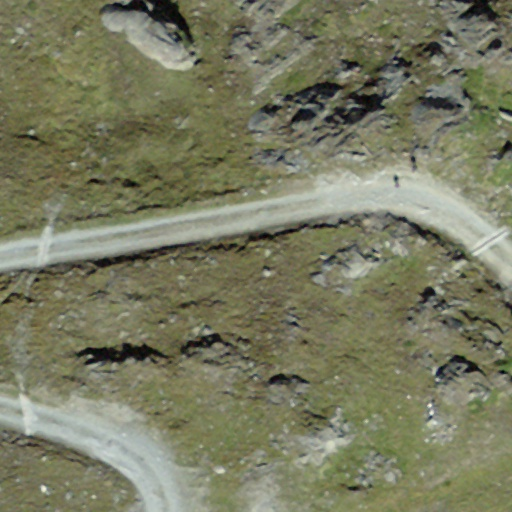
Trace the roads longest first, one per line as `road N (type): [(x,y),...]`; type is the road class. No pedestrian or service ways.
road 1 (track): [(511,266),(420,196),(297,207),(0,256)]
road 2 (track): [(0,408),(134,453),(170,511)]
